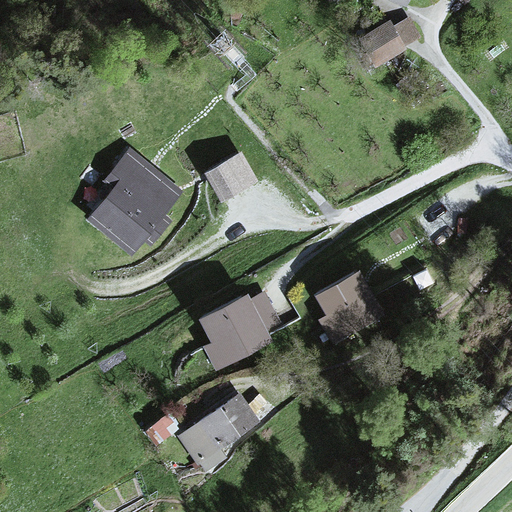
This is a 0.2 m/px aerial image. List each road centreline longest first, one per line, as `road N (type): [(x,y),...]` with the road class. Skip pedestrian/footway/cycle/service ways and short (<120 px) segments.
road 1 (track): [(511,242),(409,332),(340,367),(242,382),(195,408)]
road 2 (unknown): [(339,511),(426,376),(467,288)]
road 3 (residential): [(445,0),(433,23),(438,59),(511,150)]
road 4 (residential): [(511,391),(408,511)]
